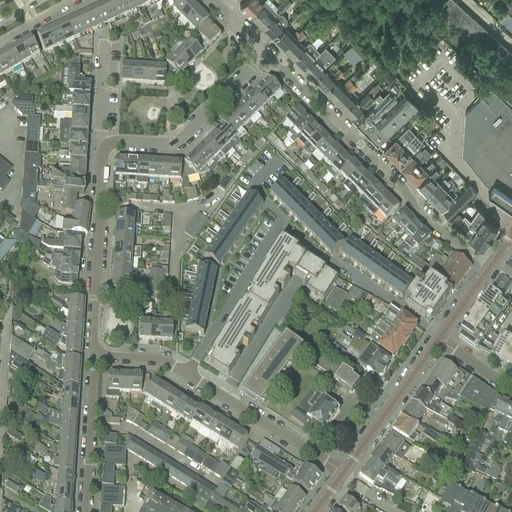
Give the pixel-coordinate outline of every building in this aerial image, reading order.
[(118,20),(126,16),(118,0),(117,0),(101,8),(108,24),(118,20)] [(118,0),(126,16),(128,15),(143,8),(139,0),(118,0)] [(172,9),(180,17),(193,5),(188,0),(182,0),(178,4),(172,9)] [(245,0),(239,6),(249,16),(256,9),(264,1),(263,0),(245,0)] [(258,10),(251,17),(261,28),(277,13),(274,11),(277,8),(269,0),(266,0),(265,1),(266,3),(262,6),(258,10)] [(312,0),(303,8),(308,14),(317,6),(312,0)] [(445,0),(437,9),(503,69),(511,59),(511,53),(453,0),(445,0)] [(285,5),(277,12),(280,15),(281,14),(292,4),(289,1),(285,5)] [(277,8),(274,11),(277,13),(277,12),(285,5),(283,3),(277,8)] [(180,17),(188,25),(200,12),(193,5),(180,17)] [(93,11),(84,15),(92,32),(100,28),(101,27),(105,26),(108,24),(101,8),(97,9),(93,11)] [(188,25),(195,33),(208,20),(200,12),(188,25)] [(277,13),(261,28),(272,39),(287,24),(287,19),(281,14),(280,15),(277,12),(277,13)] [(84,15),(66,24),(74,40),(92,32),(84,15)] [(140,21),(143,26),(149,23),(147,17),(140,21)] [(336,19),(331,24),(337,30),(342,26),(336,19)] [(206,43),(199,50),(202,53),(220,35),(207,22),(208,20),(195,33),(206,43)] [(66,24),(57,28),(64,44),(74,40),(66,24)] [(155,31),(153,26),(142,32),(143,35),(150,31),(151,33),(155,31)] [(57,28),(47,33),(54,49),(64,44),(57,28)] [(273,40),(283,50),(295,39),(285,29),(273,40)] [(302,32),(295,39),(299,43),(306,36),(302,32)] [(54,49),(47,33),(37,37),(44,54),(54,49)] [(431,36),(429,40),(434,45),(440,40),(433,33),(431,36)] [(151,36),(156,45),(163,42),(156,34),(151,36)] [(30,39),(20,45),(30,60),(39,55),(30,39)] [(283,50),(293,60),(304,49),(299,43),(295,39),(283,50)] [(189,41),(181,49),(194,61),(202,53),(199,50),(189,41)] [(354,42),(343,54),(353,64),(364,53),(354,42)] [(227,44),(222,55),(233,61),(238,50),(227,44)] [(293,60),(303,70),(314,59),(320,53),(310,44),(304,49),(293,60)] [(20,45),(11,50),(20,66),(30,60),(20,45)] [(314,59),(303,70),(313,80),(324,69),(335,58),(325,48),(320,53),(314,59)] [(181,49),(174,56),(187,69),(194,61),(181,49)] [(11,50),(2,56),(11,71),(14,76),(23,70),(20,66),(11,50)] [(2,56),(0,56),(0,73),(2,77),(11,71),(2,56)] [(165,77),(165,81),(176,75),(179,77),(187,69),(174,56),(166,64),(168,66),(166,68),(165,77)] [(155,67),(154,85),(165,86),(165,81),(165,77),(166,68),(165,68),(161,59),(155,63),(155,67)] [(121,83),(132,84),(133,66),(122,65),(121,83)] [(132,84),(143,84),(144,66),(133,66),(132,84)] [(143,84),(154,85),(155,67),(144,66),(143,84)] [(43,69),(37,72),(40,77),(46,74),(45,73),(43,69)] [(336,81),(326,71),(325,69),(324,69),(313,80),(313,81),(325,92),(336,81)] [(339,69),(334,74),(336,77),(338,79),(344,74),(341,72),(339,69)] [(90,84),(82,84),(82,78),(78,77),(78,71),(69,70),(68,88),(59,88),(59,93),(89,95),(90,84)] [(268,78),(260,86),(272,99),(280,91),(268,78)] [(349,79),(344,84),(348,89),(353,83),(349,79)] [(325,92),(335,102),(346,91),(336,81),(325,92)] [(353,83),(348,89),(352,93),(358,88),(353,83)] [(359,112),(352,119),(356,123),(355,123),(377,145),(377,144),(384,138),(416,106),(394,83),(388,89),(394,94),(393,95),(388,91),(383,96),(379,92),(377,94),(373,98),(376,102),(365,114),(361,110),(359,112)] [(260,86),(252,94),(265,106),(272,99),(260,86)] [(464,115),(461,155),(470,166),(484,183),(491,188),(488,193),(510,207),(511,203),(511,198),(509,196),(511,193),(511,155),(486,130),(497,119),(505,111),(511,116),(511,107),(502,98),(491,88),(464,115)] [(346,91),(335,102),(344,112),(356,101),(358,98),(352,93),(348,89),(346,91)] [(356,101),(344,112),(351,119),(377,94),(372,89),(358,103),(356,101)] [(511,94),(508,91),(502,98),(511,107),(511,94)] [(252,94),(244,101),(257,114),(265,106),(252,94)] [(12,101),(12,105),(32,106),(32,98),(15,97),(12,101)] [(61,103),(61,109),(88,110),(89,98),(73,97),(72,103),(61,103)] [(244,101),(236,109),(249,122),(257,114),(244,101)] [(12,105),(10,105),(22,117),(27,117),(34,117),(35,110),(35,107),(32,106),(12,105)] [(55,108),(54,114),(71,115),(72,115),(71,119),(88,120),(88,110),(61,109),(55,108)] [(236,109),(229,116),(242,129),(249,122),(236,109)] [(285,121),(293,129),(306,117),(298,109),(285,121)] [(511,116),(505,111),(497,119),(511,134),(511,116)] [(229,116),(221,124),(223,125),(238,141),(246,133),(242,129),(229,116)] [(292,145),(297,140),(300,137),(313,124),(306,117),(293,129),(288,134),(292,138),(289,141),(292,145)] [(60,122),(59,131),(60,131),(70,131),(73,132),(77,132),(87,132),(88,120),(71,119),(71,122),(60,122)] [(511,134),(497,119),(486,130),(511,155),(511,134)] [(433,120),(428,124),(432,129),(437,124),(433,120)] [(313,124),(300,137),(297,140),(304,148),(321,132),(313,124)] [(223,125),(215,133),(227,146),(232,151),(240,143),(238,141),(223,125)] [(26,128),(25,142),(28,143),(37,143),(38,143),(39,129),(38,129),(31,129),(26,128)] [(392,159),(416,135),(408,128),(384,152),(392,159)] [(70,131),(60,131),(59,144),(86,146),(87,134),(70,133),(70,131)] [(311,157),(315,152),(328,140),(321,132),(304,148),(303,149),(311,157)] [(215,133),(207,140),(220,153),(224,158),(232,150),(227,146),(215,133)] [(419,148),(418,147),(423,143),(416,135),(392,159),(399,167),(419,148)] [(207,140),(199,148),(217,165),(224,158),(220,153),(207,140)] [(315,152),(323,160),(336,147),(328,140),(315,152)] [(24,156),(36,157),(37,157),(38,143),(37,143),(28,143),(25,142),(24,156)] [(279,143),(275,147),(282,154),(286,151),(281,146),(282,145),(280,142),(279,143)] [(86,148),(76,148),(69,147),(69,153),(58,153),(58,158),(85,160),(86,148)] [(323,160),(331,168),(344,155),(336,147),(323,160)] [(199,148),(192,156),(207,171),(210,174),(218,166),(217,165),(199,148)] [(401,169),(409,177),(420,165),(430,155),(424,149),(422,151),(420,150),(401,169)] [(334,180),(340,174),(353,161),(352,161),(351,162),(344,155),(331,168),(326,172),(334,180)] [(24,156),(24,162),(40,169),(41,157),(40,157),(37,157),(36,157),(24,156)] [(184,164),(181,163),(181,172),(185,171),(187,179),(203,175),(207,171),(192,156),(184,164)] [(434,162),(438,165),(443,160),(439,157),(434,162)] [(116,159),(115,175),(114,175),(113,183),(125,184),(126,178),(127,160),(116,159)] [(126,178),(126,182),(136,183),(137,178),(138,160),(127,160),(126,177),(126,178)] [(136,183),(136,184),(147,185),(147,179),(149,161),(138,160),(137,178),(136,183)] [(58,166),(58,171),(85,173),(85,162),(70,161),(69,166),(58,166)] [(147,179),(158,180),(159,162),(149,161),(147,179)] [(340,174),(347,182),(360,169),(353,161),(340,174)] [(420,165),(409,177),(416,184),(435,165),(431,161),(424,169),(420,165)] [(159,162),(158,180),(159,180),(159,183),(168,183),(168,180),(169,180),(170,162),(159,162)] [(170,162),(169,180),(181,181),(186,203),(192,201),(189,190),(187,179),(185,171),(181,172),(181,163),(170,162)] [(418,186),(426,194),(438,182),(433,178),(445,166),(442,162),(418,186)] [(7,165),(0,173),(0,174),(4,178),(12,169),(7,165)] [(298,169),(306,177),(310,173),(302,166),(298,169)] [(24,168),(23,178),(37,185),(37,183),(38,169),(24,168)] [(350,194),(355,189),(368,177),(360,169),(347,182),(342,186),(350,194)] [(85,173),(58,171),(58,177),(69,177),(68,182),(84,183),(85,173)] [(36,188),(49,190),(49,191),(64,192),(76,194),(82,195),(83,195),(84,195),(84,185),(74,185),(67,184),(51,174),(50,183),(40,182),(39,184),(37,183),(37,185),(36,188)] [(228,177),(226,175),(217,188),(224,192),(233,180),(228,177)] [(355,189),(363,197),(375,184),(368,177),(355,189)] [(4,178),(0,183),(0,190),(1,191),(9,182),(4,178)] [(23,178),(23,186),(36,188),(37,185),(23,178)] [(426,194),(434,202),(453,182),(450,179),(442,186),(438,182),(426,194)] [(282,181),(269,194),(270,195),(277,202),(290,190),(289,188),(283,182),(282,181)] [(453,182),(434,202),(442,210),(454,198),(450,194),(458,187),(453,182)] [(363,197),(358,201),(366,209),(383,192),(375,184),(363,197)] [(23,186),(22,201),(34,206),(36,188),(23,186)] [(450,204),(443,211),(451,219),(458,211),(470,200),(471,202),(476,197),(476,193),(469,186),(450,204)] [(195,188),(189,190),(192,201),(197,200),(195,188)] [(290,190),(277,202),(277,203),(278,203),(285,210),(298,197),(292,191),(290,190)] [(61,212),(69,213),(68,220),(72,220),(88,222),(90,207),(75,205),(76,199),(76,194),(64,192),(61,212)] [(383,192),(366,209),(373,217),(378,212),(391,200),(383,192)] [(242,202),(241,204),(256,214),(262,206),(262,205),(247,194),(247,195),(242,202)] [(111,204),(124,205),(124,199),(125,196),(111,195),(111,204)] [(124,199),(124,205),(128,205),(128,201),(135,202),(136,196),(129,195),(128,199),(124,199)] [(298,197),(285,210),(292,218),(305,205),(304,204),(298,198),(298,197)] [(391,200),(378,212),(386,220),(398,208),(391,200)] [(470,200),(458,211),(468,221),(469,222),(468,223),(490,238),(497,228),(482,218),(484,215),(471,202),(470,200)] [(22,201),(21,213),(35,221),(40,209),(34,207),(34,206),(22,201)] [(235,212),(250,223),(256,214),(256,215),(256,214),(241,204),(240,206),(235,212)] [(305,205),(292,218),(293,218),(300,225),(313,213),(313,212),(307,207),(305,205)] [(8,215),(2,210),(0,212),(0,215),(5,219),(8,215)] [(394,225),(386,233),(390,236),(409,217),(403,211),(396,218),(392,222),(394,225)] [(458,211),(451,219),(467,236),(473,242),(483,249),(490,238),(468,223),(469,222),(468,221),(458,211)] [(230,220),(229,221),(244,232),(250,223),(235,212),(234,213),(235,213),(230,220)] [(21,213),(19,232),(24,234),(27,236),(29,234),(35,237),(42,225),(35,221),(21,213)] [(313,213),(300,225),(308,233),(307,233),(308,233),(321,220),(319,219),(313,213)] [(116,215),(115,226),(133,227),(140,227),(141,214),(134,214),(134,216),(116,215)] [(198,214),(194,219),(204,226),(208,221),(198,214)] [(5,219),(2,223),(8,227),(14,220),(8,215),(5,219)] [(163,215),(162,228),(164,229),(170,229),(171,216),(163,215)] [(401,232),(404,235),(416,224),(409,217),(390,236),(386,240),(385,241),(388,245),(393,240),(401,232)] [(194,219),(191,224),(200,231),(204,226),(194,219)] [(88,222),(68,220),(68,222),(63,221),(62,232),(86,235),(88,222)] [(321,220),(308,233),(308,234),(308,233),(315,241),(328,228),(322,222),(321,220)] [(222,230),(237,241),(243,232),(244,232),(229,221),(227,223),(223,230),(222,230)] [(191,224),(187,229),(197,236),(200,231),(191,224)] [(400,248),(404,251),(423,231),(416,224),(404,235),(409,239),(400,248)] [(115,226),(115,237),(133,238),(133,227),(115,226)] [(328,228),(315,241),(323,248),(323,249),(336,236),(334,234),(328,228),(329,228),(328,228)] [(197,236),(187,229),(184,234),(193,241),(197,236)] [(217,237),(216,239),(231,250),(231,249),(237,241),(222,230),(222,231),(217,237)] [(423,231),(404,251),(407,254),(415,246),(418,249),(430,238),(423,231)] [(19,232),(19,243),(27,248),(38,255),(40,243),(32,239),(27,236),(24,234),(19,232)] [(53,249),(80,251),(81,238),(58,236),(58,242),(44,241),(44,246),(47,248),(53,249)] [(336,236),(323,249),(330,256),(331,257),(344,244),(343,243),(337,237),(336,236)] [(115,237),(114,247),(132,248),(133,238),(115,237)] [(210,248),(225,258),(231,250),(216,239),(215,241),(210,248)] [(210,354),(205,362),(209,364),(222,373),(228,376),(239,358),(235,356),(242,344),(247,347),(254,336),(250,333),(252,328),(256,331),(278,296),(274,294),(277,290),(282,293),(289,281),(287,280),(284,278),(286,275),(288,272),(308,285),(305,289),(309,292),(323,301),(337,279),(337,278),(321,268),(315,264),(316,263),(280,240),(257,277),(258,277),(249,292),(240,307),(239,306),(229,321),(218,339),(219,340),(210,354)] [(350,240),(340,255),(340,256),(341,255),(349,262),(360,247),(359,247),(351,241),(350,240)] [(0,246),(0,263),(17,243),(3,242),(0,246)] [(442,247),(436,242),(430,251),(437,255),(442,247)] [(114,247),(113,258),(131,259),(139,260),(140,249),(132,248),(114,247)] [(360,247),(349,262),(358,268),(357,268),(358,268),(368,253),(367,252),(360,247)] [(204,256),(203,257),(218,268),(219,267),(225,258),(210,248),(204,257),(204,256)] [(44,256),(44,259),(52,263),(54,263),(78,266),(79,254),(69,253),(63,252),(62,257),(52,256),(44,256)] [(368,253),(358,268),(367,274),(377,259),(370,254),(368,253)] [(440,262),(442,263),(446,266),(463,278),(471,267),(453,255),(448,263),(442,259),(440,262)] [(409,262),(409,263),(424,274),(451,293),(451,294),(452,294),(463,278),(446,266),(442,263),(438,269),(441,272),(440,273),(437,271),(436,273),(413,257),(409,262)] [(113,258),(113,269),(131,270),(131,259),(113,258)] [(44,259),(41,264),(51,270),(55,270),(55,276),(55,277),(55,279),(56,280),(57,281),(58,282),(60,283),(61,284),(76,285),(77,278),(78,268),(78,266),(54,263),(52,263),(44,259)] [(377,259),(367,274),(375,280),(375,281),(386,266),(384,265),(377,260),(377,259)] [(386,266),(375,281),(376,281),(384,287),(395,272),(394,272),(388,267),(386,266)] [(197,276),(196,278),(214,282),(216,271),(198,267),(198,268),(197,276)] [(511,268),(509,267),(502,277),(510,283),(511,284),(511,268)] [(133,281),(133,270),(131,270),(113,269),(112,280),(130,281),(133,281)] [(150,271),(149,282),(163,283),(164,276),(167,276),(167,272),(161,272),(150,271)] [(395,272),(384,287),(393,293),(392,293),(393,293),(403,278),(402,277),(395,272)] [(424,274),(404,301),(409,305),(406,309),(429,325),(431,321),(450,295),(451,294),(451,293),(424,274)] [(194,288),(194,289),(212,292),(214,282),(196,278),(196,280),(194,288)] [(403,278),(393,293),(401,299),(402,300),(413,285),(412,284),(405,280),(403,278)] [(511,287),(501,279),(491,293),(504,302),(502,304),(507,308),(511,311),(511,310),(511,303),(506,300),(511,290),(511,287)] [(130,281),(112,280),(111,291),(136,292),(136,287),(130,286),(130,281)] [(152,295),(156,295),(163,296),(163,289),(163,283),(149,282),(148,295),(152,295)] [(351,287),(346,297),(346,298),(351,300),(357,290),(351,287)] [(192,297),(192,299),(210,303),(212,293),(212,292),(194,289),(192,297)] [(325,307),(336,314),(346,298),(346,297),(334,290),(325,307)] [(357,290),(351,300),(356,303),(362,293),(357,290)] [(362,293),(356,303),(361,306),(367,296),(366,296),(362,293)] [(491,293),(483,303),(495,312),(501,316),(505,312),(509,314),(511,311),(507,308),(502,304),(504,302),(491,293)] [(367,296),(361,306),(365,308),(372,299),(367,296)] [(48,303),(54,307),(57,302),(51,298),(48,303)] [(68,299),(67,312),(68,313),(84,314),(85,300),(75,299),(68,299)] [(190,309),(189,310),(208,313),(207,313),(210,303),(192,299),(191,301),(190,309)] [(57,302),(54,307),(61,311),(62,308),(60,307),(62,305),(57,302)] [(501,316),(495,312),(483,303),(477,312),(478,312),(498,327),(501,323),(498,321),(501,316)] [(387,307),(384,311),(386,312),(384,320),(392,325),(393,325),(393,326),(409,337),(417,326),(408,320),(390,307),(389,307),(389,308),(387,307)] [(188,318),(188,320),(205,324),(207,314),(208,313),(189,310),(190,310),(188,318)] [(67,312),(66,327),(83,328),(84,314),(68,313),(67,312)] [(150,340),(161,341),(162,317),(155,316),(155,313),(151,312),(151,318),(151,322),(150,340)] [(498,327),(478,312),(477,312),(472,320),(490,333),(493,328),(496,330),(498,327)] [(139,340),(150,340),(151,322),(151,318),(142,317),(141,322),(140,322),(139,340)] [(162,317),(161,341),(172,342),(173,324),(172,324),(172,317),(162,317)] [(185,330),(185,331),(203,335),(203,334),(205,324),(188,320),(187,322),(185,331),(185,330)] [(491,333),(490,333),(472,320),(466,328),(485,342),(491,333)] [(379,324),(375,330),(385,337),(401,348),(402,349),(410,338),(409,337),(393,326),(389,331),(379,324)] [(66,327),(66,341),(82,342),(83,328),(66,327)] [(346,328),(345,331),(348,332),(346,335),(352,338),(351,339),(354,341),(352,344),(349,348),(362,357),(363,355),(364,357),(358,366),(365,370),(366,371),(366,372),(373,376),(374,375),(376,376),(379,378),(381,378),(382,376),(385,373),(384,371),(383,370),(388,363),(380,357),(363,345),(362,346),(360,345),(365,338),(356,331),(355,333),(349,329),(346,328)] [(466,328),(459,338),(478,352),(485,342),(466,328)] [(47,330),(40,340),(55,350),(59,345),(65,349),(65,355),(81,356),(82,342),(66,341),(65,346),(60,343),(62,340),(47,330)] [(290,368),(300,356),(307,347),(297,340),(295,342),(285,334),(271,354),(281,361),(290,368)] [(385,337),(381,342),(372,336),(368,341),(394,359),(401,348),(385,337)] [(499,344),(493,356),(492,357),(502,362),(511,341),(511,340),(503,336),(499,344)] [(11,338),(10,352),(26,363),(33,352),(11,338)] [(511,366),(511,364),(511,341),(502,362),(511,367),(511,366)] [(307,347),(300,356),(317,368),(324,358),(307,347)] [(34,356),(40,360),(44,355),(38,351),(34,356)] [(10,352),(9,368),(23,378),(31,366),(26,363),(10,352)] [(271,354),(257,373),(267,380),(276,387),(290,368),(281,361),(271,354)] [(44,355),(40,360),(46,363),(46,364),(48,361),(50,358),(44,355)] [(55,355),(51,362),(57,366),(55,369),(58,371),(59,371),(63,371),(63,372),(64,372),(80,373),(81,359),(61,358),(55,355)] [(317,368),(331,379),(351,394),(361,382),(324,358),(317,368)] [(46,363),(44,366),(54,372),(55,369),(57,366),(51,362),(48,361),(46,364),(46,363)] [(441,362),(434,372),(491,409),(497,397),(497,396),(456,368),(454,371),(441,362)] [(25,379),(23,378),(9,368),(9,369),(8,384),(18,390),(25,379)] [(59,371),(58,381),(63,382),(63,386),(69,387),(79,387),(80,373),(64,372),(63,372),(63,371),(59,371)] [(434,372),(428,380),(445,392),(452,395),(489,414),(490,412),(491,409),(434,372)] [(262,406),(276,387),(267,380),(257,373),(241,393),(242,393),(262,406)] [(118,399),(119,392),(120,375),(109,374),(108,391),(106,391),(105,398),(118,399)] [(119,392),(129,393),(131,375),(120,375),(119,392)] [(146,388),(149,384),(149,377),(131,375),(129,393),(141,394),(144,396),(148,389),(146,388)] [(144,396),(153,402),(163,386),(153,380),(148,389),(144,396)] [(428,380),(420,391),(434,401),(436,397),(440,400),(441,399),(445,400),(456,403),(458,399),(452,395),(445,392),(428,380)] [(160,411),(162,407),(172,392),(163,386),(153,402),(151,405),(160,411)] [(58,387),(52,397),(62,402),(78,403),(79,389),(69,389),(63,388),(60,388),(58,387)] [(290,418),(304,429),(310,422),(323,432),(339,411),(311,391),(290,418)] [(420,391),(412,403),(425,413),(426,413),(439,419),(445,422),(447,423),(446,423),(454,427),(457,421),(449,416),(448,416),(450,413),(451,411),(450,411),(435,402),(434,401),(420,391)] [(162,407),(172,413),(181,398),(172,392),(162,407)] [(491,409),(490,412),(494,414),(501,400),(497,397),(491,409)] [(181,398),(172,413),(177,417),(175,420),(178,423),(181,419),(190,404),(181,398)] [(497,431),(510,404),(501,400),(494,414),(497,416),(487,437),(479,433),(462,464),(476,472),(482,461),(483,459),(478,456),(482,448),(487,451),(497,431)] [(61,413),(61,416),(77,417),(78,403),(62,402),(61,413)] [(6,413),(24,424),(30,414),(12,403),(6,413)] [(425,413),(412,403),(403,415),(417,424),(425,413)] [(38,404),(34,410),(44,416),(48,410),(38,404)] [(181,419),(190,425),(201,408),(200,407),(199,409),(190,404),(181,419)] [(511,404),(510,404),(497,431),(506,435),(511,423),(511,404)] [(125,422),(132,425),(138,415),(127,408),(125,422)] [(191,423),(200,428),(210,413),(201,408),(190,425),(191,423)] [(50,410),(49,425),(60,430),(76,431),(77,417),(61,416),(59,415),(51,411),(50,410)] [(200,428),(209,434),(219,419),(210,413),(200,428)] [(30,414),(24,424),(30,428),(34,421),(36,418),(36,417),(30,414)] [(36,418),(34,421),(39,425),(43,419),(37,415),(36,417),(36,418)] [(132,425),(140,430),(143,425),(140,423),(143,418),(138,415),(132,425)] [(418,427),(410,422),(402,417),(391,432),(413,445),(418,438),(412,435),(418,427)] [(43,419),(39,425),(45,428),(49,423),(43,419)] [(209,434),(219,440),(228,425),(219,419),(209,434)] [(439,419),(437,425),(444,428),(447,423),(445,422),(439,419)] [(466,431),(475,436),(481,426),(471,421),(466,431)] [(511,447),(511,446),(511,423),(506,435),(503,443),(511,447)] [(148,435),(155,439),(162,429),(154,424),(148,435)] [(222,442),(228,446),(237,430),(228,425),(219,440),(222,442)] [(23,437),(7,429),(7,436),(15,441),(19,443),(23,437)] [(155,439),(164,445),(171,435),(162,429),(155,439)] [(60,430),(59,444),(75,445),(76,431),(60,430)] [(237,430),(228,446),(233,449),(231,452),(235,454),(247,436),(237,430)] [(106,453),(106,457),(126,458),(126,451),(126,448),(115,448),(116,437),(105,436),(105,435),(103,453),(106,453)] [(164,445),(174,451),(180,440),(175,437),(171,442),(168,440),(171,435),(164,445)] [(389,435),(380,448),(393,458),(403,445),(389,435)] [(126,436),(126,448),(126,451),(195,493),(190,502),(204,510),(209,502),(213,496),(213,495),(216,491),(126,436)] [(183,436),(180,440),(189,446),(192,442),(183,436)] [(174,451),(183,456),(189,446),(180,440),(174,451)] [(263,440),(258,448),(276,459),(280,451),(263,440)] [(34,446),(32,449),(38,453),(42,447),(36,443),(34,446)] [(59,444),(58,460),(74,461),(75,445),(59,444)] [(183,456),(192,462),(195,457),(198,452),(189,446),(183,456)] [(42,447),(38,453),(44,457),(46,454),(48,451),(42,447)] [(380,448),(370,461),(384,471),(386,468),(393,458),(380,448)] [(266,467),(309,493),(321,477),(305,467),(301,472),(297,468),(294,472),(268,456),(269,455),(261,450),(260,451),(256,449),(250,457),(251,457),(266,467)] [(8,452),(5,458),(13,462),(16,456),(8,452)] [(446,461),(459,468),(463,461),(449,455),(446,461)] [(103,461),(102,477),(113,478),(114,467),(125,468),(126,458),(106,457),(106,461),(103,461)] [(262,472),(266,467),(251,457),(248,462),(251,464),(251,465),(262,472)] [(397,460),(394,464),(401,469),(406,462),(402,460),(401,459),(399,457),(397,460)] [(201,468),(210,473),(216,464),(207,458),(201,468)] [(236,459),(230,468),(237,473),(243,464),(236,459)] [(58,468),(57,473),(73,474),(74,461),(58,460),(55,460),(54,468),(58,468)] [(372,487),(377,480),(382,484),(385,479),(387,481),(395,486),(400,479),(386,468),(384,471),(370,461),(359,477),(372,487)] [(477,472),(486,476),(492,466),(482,461),(477,472)] [(406,462),(401,469),(407,473),(412,466),(406,462)] [(216,464),(210,473),(220,479),(227,467),(221,463),(220,466),(216,464)] [(492,466),(486,476),(495,481),(500,472),(491,468),(492,466)] [(230,468),(224,479),(233,485),(239,476),(237,474),(237,473),(230,468)] [(2,471),(1,485),(16,494),(20,487),(17,485),(19,481),(3,471),(2,471)] [(34,471),(32,474),(45,481),(47,478),(34,471)] [(57,484),(57,487),(72,488),(73,474),(57,473),(57,484)] [(32,474),(30,477),(43,484),(45,481),(32,474)] [(104,493),(103,497),(123,499),(124,489),(113,488),(113,478),(102,477),(101,493),(104,493)] [(48,488),(44,494),(56,500),(56,501),(61,502),(71,502),(72,488),(57,487),(48,483),(46,487),(48,488)] [(410,484),(405,492),(420,500),(416,507),(427,511),(431,504),(436,507),(439,500),(410,484)] [(448,511),(455,511),(465,494),(460,491),(460,490),(453,487),(443,506),(450,510),(448,511)] [(281,490),(275,498),(277,500),(278,500),(280,502),(293,511),(294,511),(305,499),(297,493),(290,488),(286,494),(281,490)] [(216,491),(213,495),(222,501),(225,497),(216,491)] [(183,511),(150,493),(145,503),(159,511),(183,511)] [(471,511),(478,500),(470,496),(470,497),(465,494),(455,511),(471,511)] [(213,495),(209,502),(225,511),(238,511),(222,501),(213,495)] [(45,497),(39,508),(45,511),(70,511),(71,504),(61,504),(55,503),(55,508),(50,508),(50,500),(45,497)] [(100,501),(99,511),(110,511),(111,508),(122,509),(123,499),(103,497),(103,502),(100,501)] [(185,503),(174,497),(171,502),(182,508),(185,503)] [(267,509),(266,509),(270,511),(293,511),(280,502),(278,500),(277,500),(275,498),(267,509)] [(351,504),(345,499),(342,502),(337,508),(335,511),(359,511),(361,510),(351,504)] [(487,511),(490,507),(484,504),(485,503),(478,500),(471,511),(487,511)] [(20,511),(1,501),(0,511),(20,511)] [(225,511),(209,502),(204,510),(206,511),(225,511)] [(159,511),(145,503),(139,511),(159,511)] [(244,511),(243,511),(270,511),(266,509),(267,509),(263,506),(260,510),(259,509),(250,503),(244,511)]
